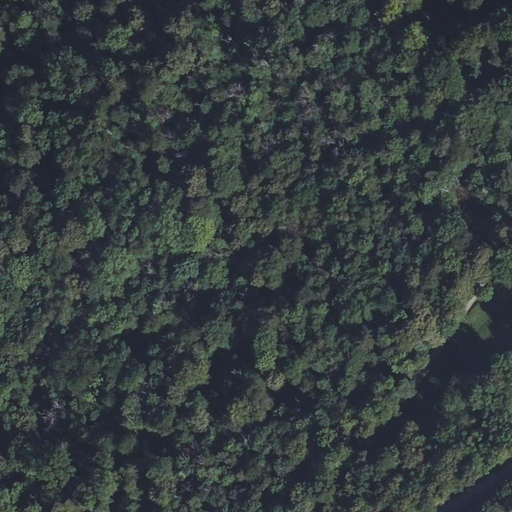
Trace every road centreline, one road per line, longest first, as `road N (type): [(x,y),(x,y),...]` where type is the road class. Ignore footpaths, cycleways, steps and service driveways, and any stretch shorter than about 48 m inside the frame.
road 1 (track): [(511,107),(310,200),(29,469),(4,511)]
road 2 (unclassified): [(311,511),(383,426),(511,240)]
